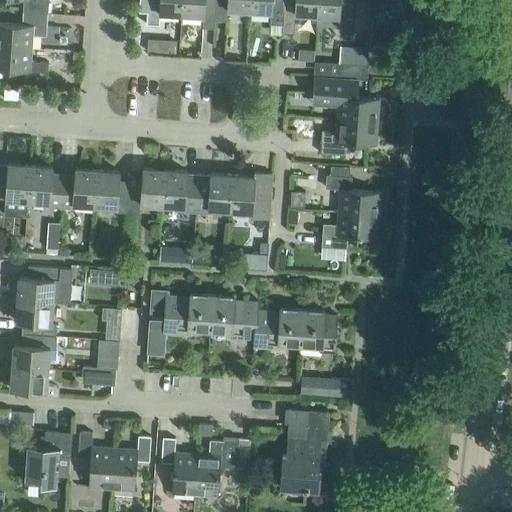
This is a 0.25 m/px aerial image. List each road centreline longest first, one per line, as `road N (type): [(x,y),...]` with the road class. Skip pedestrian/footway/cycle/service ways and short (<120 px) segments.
road 1 (tertiary): [(473,473),(511,166)]
road 2 (residential): [(89,127),(281,139),(280,232)]
road 3 (residential): [(93,58),(279,71)]
road 4 (residential): [(125,407),(0,399)]
